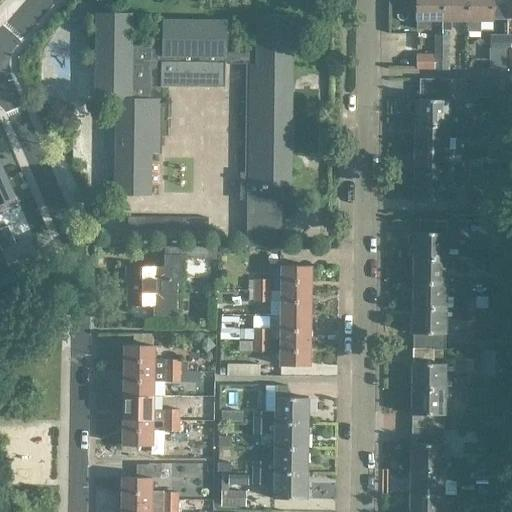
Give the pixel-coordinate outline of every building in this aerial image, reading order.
[(429,20),(441,20),(441,7),(441,0),(416,0),(416,30),(429,30),(429,20)] [(441,20),(466,21),(466,0),(441,0),(441,7),(441,20)] [(479,32),(479,21),(492,21),(491,0),(466,0),(466,21),(466,32),(479,32)] [(132,14),(95,13),(95,14),(97,14),(97,45),(95,45),(95,68),(97,68),(96,98),(95,98),(95,100),(117,100),(117,130),(115,130),(115,153),(117,153),(116,194),(114,194),(114,195),(151,196),(151,154),(159,154),(161,154),(162,89),(226,89),(226,64),(256,64),(255,183),(247,182),(246,245),(280,246),(281,186),(290,186),(293,16),(257,15),(256,53),(226,52),(226,21),(162,21),(161,45),(132,45),(132,14)] [(434,35),(434,53),(448,53),(448,35),(434,35)] [(489,71),(505,71),(505,50),(505,35),(490,35),(489,71)] [(81,133),(64,51),(40,56),(58,138),(81,133)] [(434,53),(434,55),(434,70),(449,70),(448,53),(434,53)] [(416,70),(434,70),(434,55),(416,55),(416,70)] [(409,112),(411,115),(415,115),(415,126),(472,126),(472,115),(453,115),(453,99),(463,99),(464,80),(435,80),(435,100),(415,100),(415,102),(412,102),(409,104),(409,112)] [(498,81),(472,80),(472,93),(497,94),(498,81)] [(480,127),(472,126),(415,126),(415,150),(447,151),(447,137),(479,137),(480,127)] [(415,150),(414,175),(468,176),(468,164),(447,164),(447,151),(415,150)] [(0,162),(0,211),(18,204),(0,162)] [(468,187),(468,176),(414,175),(414,201),(446,201),(446,187),(468,187)] [(500,213),(500,199),(472,199),(472,213),(500,213)] [(178,206),(180,225),(199,224),(198,204),(178,206)] [(124,206),(126,222),(144,221),(142,205),(124,206)] [(480,241),(482,221),(461,219),(459,239),(480,241)] [(413,247),(413,259),(468,259),(468,246),(446,246),(446,234),(413,233),(413,235),(410,235),(407,238),(407,244),(410,247),(413,247)] [(505,252),(507,252),(507,234),(489,234),(489,251),(505,252)] [(117,235),(115,249),(134,252),(136,237),(117,235)] [(16,245),(1,251),(11,275),(40,263),(29,239),(16,245)] [(130,304),(156,304),(156,315),(177,315),(178,281),(185,281),(185,255),(166,255),(166,267),(128,266),(127,280),(130,280),(130,304)] [(468,259),(413,259),(413,283),(445,284),(445,270),(474,270),(474,259),(468,259)] [(283,291),(310,291),(310,266),(283,265),(283,291)] [(19,295),(9,274),(0,277),(0,293),(3,301),(19,295)] [(255,290),(268,291),(268,280),(255,279),(255,290)] [(413,283),(413,308),(468,309),(469,298),(445,297),(445,284),(413,283)] [(268,301),(268,291),(255,290),(255,301),(268,301)] [(310,316),(310,291),(283,291),(268,291),(268,301),(283,302),(282,315),(310,316)] [(214,304),(214,317),(230,317),(230,304),(214,304)] [(468,320),(468,309),(413,308),(412,333),(445,333),(445,319),(468,320)] [(309,341),(310,316),(282,315),(282,316),(270,316),(270,330),(268,329),(268,340),(309,341)] [(213,319),(213,327),(244,328),(244,319),(213,319)] [(268,340),(268,329),(255,329),(255,340),(268,340)] [(481,349),(503,349),(503,331),(472,332),(472,349),(481,349)] [(471,349),(470,335),(435,337),(436,350),(471,349)] [(255,351),(268,351),(268,340),(255,340),(255,351)] [(309,341),(268,340),(268,351),(282,351),(282,366),(309,366),(309,341)] [(182,360),(153,359),(154,345),(126,344),(125,370),(181,371),(182,360)] [(503,349),(481,349),(482,374),(487,374),(487,376),(504,375),(503,349)] [(412,363),(412,388),(466,389),(466,379),(444,378),(445,363),(412,363)] [(259,364),(227,364),(227,376),(259,376),(259,364)] [(181,371),(125,370),(125,395),(152,395),(153,381),(181,382),(181,371)] [(466,402),(466,389),(412,388),(411,414),(444,414),(444,401),(466,402)] [(152,410),(152,395),(125,395),(124,420),(152,420),(180,421),(180,409),(163,409),(163,410),(152,410)] [(267,412),(266,422),(308,423),(309,398),(276,397),(276,412),(267,412)] [(219,422),(240,422),(240,411),(219,410),(219,422)] [(267,412),(253,411),(253,422),(266,422),(267,412)] [(464,430),(502,431),(502,417),(464,417),(464,430)] [(151,446),(152,420),(124,420),(123,445),(151,446)] [(180,421),(163,421),(163,431),(180,432),(180,421)] [(266,433),(266,422),(253,422),(253,433),(266,433)] [(275,433),(275,447),(307,448),(308,423),(266,422),(266,433),(275,433)] [(444,444),(411,443),(411,469),(464,469),(464,459),(443,459),(444,444)] [(307,473),(307,448),(275,447),(274,462),(265,462),(265,472),(307,473)] [(500,459),(476,459),(476,469),(500,470),(500,459)] [(252,461),(252,472),(265,472),(265,462),(252,461)] [(476,469),(464,469),(411,469),(410,493),(443,494),(443,481),(476,482),(476,469)] [(500,482),(500,470),(476,469),(476,482),(500,482)] [(265,483),(265,472),(252,472),(252,483),(265,483)] [(265,483),(274,483),(274,498),(306,498),(307,473),(265,472),(265,483)] [(152,478),(123,477),(123,502),(179,504),(179,491),(151,491),(152,478)] [(244,491),(218,490),(218,506),(244,506),(244,491)] [(410,493),(410,511),(442,511),(443,494),(410,493)] [(123,502),(122,511),(178,511),(179,504),(123,502)]
